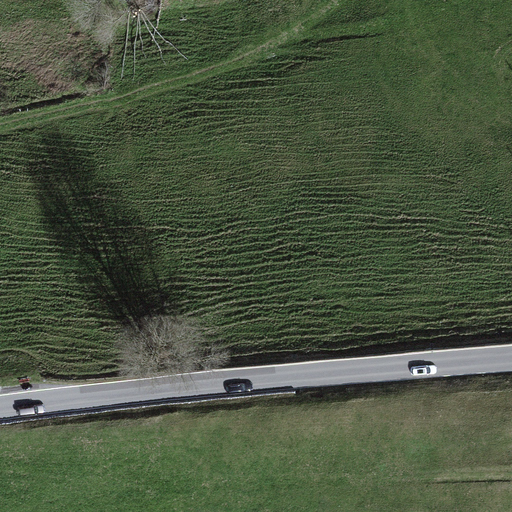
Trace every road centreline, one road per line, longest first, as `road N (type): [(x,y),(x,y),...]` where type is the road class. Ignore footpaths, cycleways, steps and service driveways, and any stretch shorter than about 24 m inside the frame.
road 1 (tertiary): [(0,415),(511,359)]
road 2 (track): [(0,123),(201,80),(328,0)]
